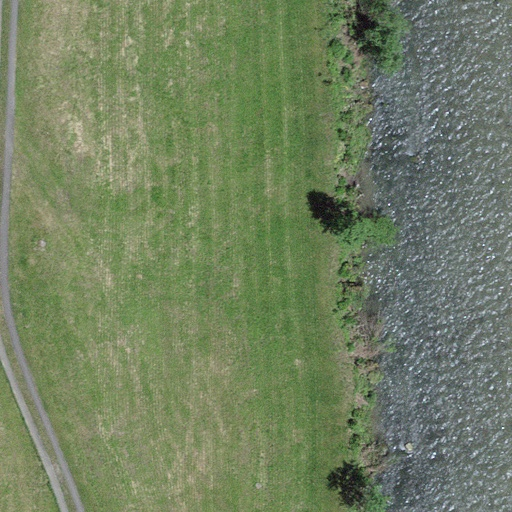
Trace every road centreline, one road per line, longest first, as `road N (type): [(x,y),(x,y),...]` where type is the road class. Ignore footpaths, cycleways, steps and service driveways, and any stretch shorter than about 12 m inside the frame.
road 1 (track): [(0,271),(5,321),(74,511)]
road 2 (track): [(9,0),(0,204)]
